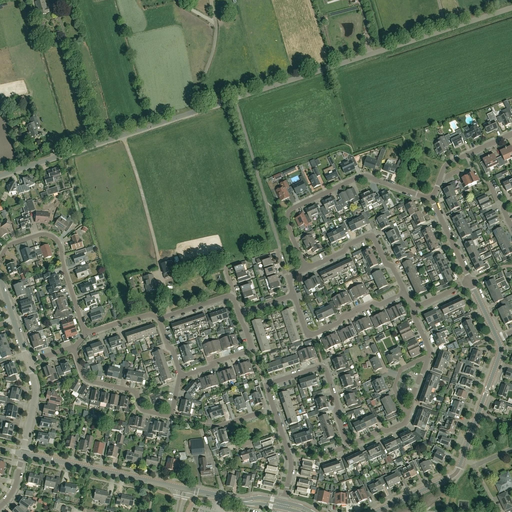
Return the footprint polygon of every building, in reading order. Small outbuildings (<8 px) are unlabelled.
[(43,0),(41,1),(41,0),(37,0),(38,2),(35,3),(39,16),(48,13),(48,12),(49,12),(48,9),(47,9),(44,0),(43,0)] [(505,127),(511,123),(509,118),(511,116),(511,114),(509,108),(502,111),(504,115),(500,117),(505,127)] [(487,132),(497,128),(493,120),(496,119),(493,112),(487,115),(490,122),(484,125),(487,132)] [(38,135),(36,129),(40,127),(36,116),(29,119),(31,124),(27,125),(29,133),(30,133),(32,137),(38,135)] [(474,139),(481,135),(477,126),(478,125),(476,122),(472,124),(473,127),(469,129),(470,130),(464,133),(467,138),(472,136),(474,139)] [(466,139),(461,130),(461,129),(456,131),(457,134),(450,137),(449,135),(445,137),(449,145),(452,144),(452,145),(453,145),(454,148),(464,144),(462,140),(466,139)] [(437,149),(435,150),(437,154),(440,153),(440,155),(447,151),(446,148),(449,147),(444,137),(438,140),(439,143),(435,145),(437,149)] [(378,161),(377,162),(381,163),(384,156),(386,150),(382,149),(380,155),(377,161),(378,161)] [(507,160),(510,159),(506,149),(500,152),(503,158),(500,159),(503,166),(508,163),(507,160)] [(503,166),(500,159),(497,161),(494,154),(488,157),(493,167),(496,165),(498,168),(503,166)] [(345,174),(355,169),(352,163),(356,162),(354,157),(349,155),(347,158),(349,162),(341,166),(345,174)] [(490,168),(493,167),(488,157),(483,160),(486,166),(483,167),(486,174),(491,171),(490,168)] [(377,162),(378,161),(377,161),(367,158),(364,165),(375,169),(376,167),(377,162)] [(392,165),(392,162),(392,161),(389,160),(387,161),(387,163),(386,163),(384,170),(394,174),(396,168),(400,170),(402,163),(399,162),(398,162),(397,166),(392,165)] [(328,181),(338,177),(336,171),(338,170),(335,164),(332,166),(334,171),(325,175),(328,181)] [(296,170),(295,167),(283,173),(284,175),(296,170)] [(46,185),(54,182),(52,178),(60,175),(58,168),(48,171),(49,177),(44,178),(46,185)] [(314,188),(320,185),(317,177),(320,176),(317,168),(313,170),(315,175),(309,178),(314,188)] [(473,173),(467,175),(467,176),(471,184),(477,182),(478,184),(481,183),(477,176),(475,177),(473,173)] [(297,194),(307,190),(304,184),(306,183),(303,176),(300,178),(302,182),(293,186),(297,194)] [(462,186),(463,187),(464,190),(465,192),(470,190),(468,186),(471,184),(467,176),(462,179),(464,183),(461,184),(462,186)] [(20,186),(22,193),(30,190),(29,187),(34,185),(32,179),(29,177),(22,179),(24,185),(20,186)] [(281,201),(289,197),(286,190),(290,188),(287,181),(280,184),(282,188),(276,191),(281,201)] [(507,192),(511,189),(508,181),(503,184),(507,192)] [(22,193),(20,186),(17,187),(15,182),(8,184),(7,187),(9,194),(18,191),(19,194),(22,193)] [(456,188),(455,185),(454,182),(446,185),(448,188),(443,190),(446,195),(454,191),(457,190),(456,188)] [(56,193),(54,188),(49,190),(48,187),(45,187),(48,196),(56,193)] [(345,192),(349,201),(352,200),(354,203),(359,200),(356,194),(354,195),(351,189),(345,192)] [(372,191),(366,193),(371,203),(372,205),(377,203),(379,206),(382,204),(381,203),(377,193),(374,194),(372,191)] [(386,212),(388,211),(387,208),(387,207),(386,205),(388,204),(388,203),(387,201),(391,200),(386,191),(381,193),(384,201),(381,203),(382,204),(386,212)] [(457,196),(454,191),(446,195),(448,200),(455,197),(457,196)] [(347,203),(349,201),(345,192),(339,195),(342,201),(339,202),(342,208),(348,206),(347,203)] [(362,206),(365,212),(368,211),(367,208),(372,205),(371,203),(366,193),(361,196),(363,199),(360,201),(362,206)] [(480,205),(489,201),(487,196),(481,198),(480,196),(472,199),(474,202),(475,202),(477,206),(480,205)] [(343,210),(342,208),(339,202),(339,201),(336,203),(333,197),(328,199),(332,208),(335,207),(338,213),(343,210)] [(457,202),(455,197),(448,200),(446,201),(449,206),(457,202)] [(327,210),(332,208),(328,199),(322,202),(325,208),(322,209),(325,216),(329,214),(327,210)] [(32,201),(27,203),(26,203),(29,212),(35,210),(32,201)] [(481,214),(487,211),(486,209),(492,206),(489,201),(480,205),(482,210),(480,211),(481,214)] [(408,205),(407,202),(397,207),(398,210),(403,207),(406,212),(408,211),(416,208),(413,202),(408,205)] [(457,202),(449,206),(451,211),(457,208),(459,211),(461,210),(457,202)] [(325,216),(322,209),(319,211),(316,205),(311,207),(315,216),(318,215),(320,217),(322,216),(322,217),(325,216)] [(310,218),(315,216),(311,207),(306,210),(308,216),(306,217),(309,225),(312,224),(311,222),(312,222),(310,218)] [(418,213),(416,208),(408,211),(411,217),(412,216),(418,213)] [(386,212),(382,214),(383,217),(377,219),(376,220),(379,225),(388,221),(386,218),(391,216),(389,212),(390,212),(389,210),(388,211),(386,212)] [(497,217),(494,211),(488,214),(487,211),(481,214),(481,215),(482,218),(484,222),(488,221),(497,217)] [(21,225),(22,230),(29,228),(28,225),(32,224),(28,212),(22,214),(23,217),(16,219),(18,226),(21,225)] [(309,225),(306,217),(303,212),(299,214),(300,216),(295,219),(299,227),(304,225),(305,227),(309,225)] [(365,220),(368,218),(365,212),(361,213),(363,216),(360,218),(358,214),(356,215),(358,219),(362,227),(367,225),(365,220)] [(415,221),(422,217),(420,212),(418,213),(412,216),(415,221)] [(455,224),(463,220),(460,212),(457,213),(459,216),(452,219),(455,224)] [(49,223),(50,214),(36,213),(35,222),(49,223)] [(69,217),(67,219),(62,215),(60,218),(59,218),(55,225),(64,231),(67,226),(70,228),(75,221),(69,217)] [(422,217),(415,221),(417,226),(413,228),(415,231),(420,228),(419,225),(425,223),(422,217)] [(493,225),(499,222),(497,217),(488,221),(489,224),(487,224),(487,225),(489,230),(495,227),(493,225)] [(357,230),(362,227),(358,219),(353,221),(357,230)] [(466,225),(468,224),(466,219),(463,220),(455,224),(457,229),(466,225)] [(11,225),(7,220),(1,224),(0,224),(0,236),(1,238),(7,233),(5,230),(11,225)] [(352,232),(357,230),(353,221),(348,223),(345,225),(348,230),(351,229),(352,232)] [(391,229),(395,227),(392,222),(389,224),(388,221),(379,225),(381,230),(382,229),(382,230),(388,227),(389,230),(391,229)] [(337,231),(341,239),(346,237),(345,234),(348,232),(344,224),(341,225),(342,228),(337,231)] [(457,229),(459,234),(470,229),(468,224),(466,225),(457,229)] [(389,240),(400,234),(396,226),(395,227),(391,229),(392,232),(386,234),(389,240)] [(490,234),(493,232),(496,237),(504,233),(502,228),(497,231),(495,227),(489,230),(490,234)] [(425,237),(432,234),(430,228),(421,232),(420,230),(413,233),(414,236),(419,234),(421,239),(424,237),(425,237)] [(470,229),(459,234),(462,239),(470,235),(468,230),(470,229)] [(305,245),(314,241),(313,237),(315,236),(313,231),(307,233),(308,237),(302,239),(305,245)] [(337,241),(341,239),(337,231),(333,233),(337,241)] [(337,241),(333,233),(328,235),(329,239),(332,244),(337,241)] [(498,242),(507,238),(504,233),(496,237),(498,242)] [(404,242),(400,234),(389,240),(391,245),(397,242),(398,245),(404,242)] [(427,242),(435,239),(432,234),(425,237),(427,242)] [(79,240),(77,235),(72,237),(73,242),(70,243),(72,250),(83,247),(80,240),(79,240)] [(500,247),(509,243),(507,238),(498,242),(500,247)] [(429,248),(437,244),(435,239),(427,242),(429,248)] [(308,251),(312,249),(313,253),(322,248),(320,243),(316,245),(314,241),(305,245),(308,251)] [(396,256),(404,252),(403,249),(409,246),(406,241),(404,242),(398,245),(400,248),(394,250),(396,256)] [(467,250),(475,247),(473,241),(465,245),(467,250)] [(500,253),(511,248),(509,243),(500,247),(502,250),(499,251),(500,253)] [(429,248),(432,253),(423,257),(424,257),(421,258),(422,261),(427,259),(434,255),(433,253),(440,249),(437,244),(429,248)] [(52,256),(48,245),(41,248),(35,250),(37,256),(43,254),(44,259),(52,256)] [(469,255),(477,252),(475,247),(467,250),(469,255)] [(30,253),(29,248),(21,251),(25,262),(33,260),(32,259),(36,258),(34,252),(30,253)] [(472,261),(480,257),(479,255),(486,252),(485,248),(477,252),(469,255),(472,261)] [(511,249),(511,248),(500,253),(502,258),(504,262),(511,258),(509,255),(511,253),(511,249)] [(75,264),(86,261),(83,254),(86,253),(85,249),(79,251),(81,255),(73,257),(75,264)] [(364,259),(373,254),(371,249),(366,252),(361,254),(364,259)] [(404,252),(396,256),(399,261),(405,258),(406,261),(411,258),(410,256),(409,253),(406,255),(404,252)] [(373,254),(364,259),(362,260),(365,265),(375,260),(373,254)] [(264,268),(274,265),(273,262),(272,261),(271,259),(272,259),(271,255),(256,260),(258,264),(262,263),(264,268)] [(442,255),(435,258),(434,255),(427,259),(428,261),(430,261),(431,261),(433,265),(437,264),(445,260),(442,255)] [(474,266),(482,262),(480,257),(472,261),(474,266)] [(346,261),(350,270),(352,269),(353,270),(356,268),(355,267),(351,259),(346,261)] [(375,260),(365,265),(367,269),(365,269),(367,274),(368,273),(371,271),(370,269),(378,265),(375,260)] [(405,269),(413,266),(412,264),(414,263),(412,260),(411,260),(403,264),(405,269)] [(447,265),(445,260),(437,264),(433,265),(435,271),(447,265)] [(348,271),(350,270),(346,261),(341,264),(345,273),(348,272),(348,271)] [(235,274),(245,271),(244,266),(246,265),(245,262),(233,266),(234,269),(235,268),(235,271),(235,272),(235,274)] [(482,262),(474,266),(477,271),(482,268),(483,269),(484,269),(485,270),(483,271),(490,268),(488,265),(486,266),(485,264),(484,265),(482,262)] [(10,275),(17,272),(14,263),(7,265),(10,275)] [(78,279),(87,276),(86,271),(90,269),(88,264),(81,266),(82,269),(75,271),(78,279)] [(342,275),(345,273),(341,264),(336,266),(339,274),(341,274),(342,275)] [(267,276),(277,273),(276,271),(275,270),(274,268),(275,268),(274,265),(264,268),(262,268),(263,272),(265,271),(267,276)] [(442,274),(450,270),(447,265),(435,271),(438,276),(442,274)] [(338,275),(339,274),(336,266),(330,269),(335,278),(338,277),(338,275)] [(407,275),(417,270),(416,267),(414,267),(413,266),(405,269),(407,275)] [(332,280),(335,278),(330,269),(325,271),(329,279),(331,278),(332,280)] [(375,280),(383,276),(381,271),(376,273),(374,270),(371,271),(368,273),(369,276),(372,275),(375,280)] [(410,280),(418,276),(417,274),(418,273),(417,270),(407,275),(410,280)] [(444,279),(452,275),(450,270),(442,274),(444,279)] [(245,271),(235,274),(236,277),(238,277),(238,279),(238,280),(239,283),(251,279),(250,276),(247,277),(245,271)] [(327,280),(329,279),(325,271),(320,274),(324,282),(324,283),(328,282),(327,280)] [(57,275),(54,276),(53,272),(50,273),(43,275),(45,281),(48,280),(49,284),(59,281),(59,279),(59,278),(59,276),(58,276),(57,276),(57,275)] [(270,285),(280,282),(279,279),(278,278),(277,276),(278,276),(277,273),(267,276),(264,277),(265,280),(268,279),(270,285)] [(154,280),(153,275),(143,277),(146,292),(158,289),(156,283),(156,279),(154,280)] [(455,281),(452,275),(444,279),(439,282),(441,286),(442,287),(447,284),(455,281)] [(311,281),(315,289),(315,288),(318,286),(320,289),(325,287),(322,281),(319,283),(316,276),(310,279),(311,280),(311,281)] [(377,285),(385,281),(383,276),(375,280),(377,285)] [(412,285),(422,280),(420,278),(419,278),(418,276),(410,280),(412,285)] [(494,280),(495,280),(493,276),(487,279),(489,282),(486,284),(488,289),(496,285),(505,281),(504,277),(495,281),(494,280)] [(83,293),(93,290),(92,286),(97,284),(95,277),(88,280),(89,283),(80,286),(83,293)] [(15,292),(24,289),(23,286),(27,285),(25,279),(19,281),(20,284),(13,286),(15,292)] [(309,291),(315,289),(311,281),(311,280),(305,283),(308,289),(305,290),(308,296),(311,295),(309,291)] [(415,290),(423,286),(422,284),(423,283),(422,280),(412,285),(415,290)] [(61,287),(59,281),(49,284),(50,287),(47,288),(49,294),(56,292),(59,291),(58,288),(61,287)] [(242,294),(252,291),(250,285),(253,284),(251,281),(239,285),(240,288),(241,288),(242,290),(241,292),(242,294)] [(385,281),(377,285),(379,290),(376,291),(378,295),(384,292),(383,288),(388,286),(385,281)] [(280,282),(270,285),(272,290),(269,291),(270,294),(282,290),(281,287),(280,287),(280,285),(281,284),(280,282)] [(356,288),(361,297),(365,295),(365,296),(368,295),(363,284),(356,288)] [(490,294),(499,290),(496,285),(488,289),(490,294)] [(423,286),(415,290),(417,295),(426,291),(426,292),(427,291),(425,288),(424,288),(423,286)] [(28,288),(24,289),(15,292),(17,298),(24,296),(25,298),(31,296),(28,288)] [(356,299),(361,297),(356,288),(349,291),(354,302),(357,300),(356,299)] [(492,298),(501,294),(499,290),(490,294),(492,298)] [(252,291),(242,294),(243,296),(244,297),(245,299),(244,299),(245,303),(257,299),(256,295),(254,296),(252,291)] [(98,307),(97,304),(95,299),(99,298),(97,292),(91,295),(91,297),(85,299),(87,307),(91,306),(91,309),(98,307)] [(340,295),(344,305),(349,303),(349,304),(352,303),(347,292),(340,295)] [(57,307),(66,304),(64,297),(61,298),(60,293),(53,295),(54,296),(50,297),(53,308),(57,307)] [(37,294),(33,295),(37,311),(44,309),(43,303),(40,304),(37,294)] [(501,294),(492,298),(495,304),(503,300),(503,299),(501,294)] [(340,307),(344,305),(340,295),(332,299),(338,309),(340,308),(340,307)] [(30,306),(34,305),(35,305),(33,301),(32,299),(33,299),(32,296),(31,296),(25,298),(26,301),(20,303),(22,309),(30,306)] [(457,301),(461,311),(463,310),(462,307),(465,306),(462,298),(457,301)] [(325,308),(329,317),(334,314),(332,309),(335,308),(332,301),(329,303),(330,306),(325,308)] [(460,312),(461,311),(457,301),(451,303),(456,312),(459,311),(460,312)] [(500,315),(509,311),(507,306),(510,305),(508,301),(505,303),(501,305),(503,308),(498,310),(500,315)] [(395,308),(399,317),(407,314),(401,303),(399,305),(399,306),(395,308)] [(452,314),(456,312),(451,303),(446,306),(451,316),(453,315),(452,314)] [(67,316),(66,311),(68,310),(66,304),(57,307),(58,309),(55,314),(56,318),(60,317),(61,318),(64,317),(67,316)] [(36,314),(35,311),(36,311),(34,305),(30,306),(22,309),(21,309),(23,315),(29,313),(30,316),(31,315),(36,314)] [(449,317),(451,316),(446,306),(441,308),(443,313),(440,314),(443,321),(444,322),(447,320),(444,315),(448,314),(449,317)] [(92,322),(102,319),(100,315),(104,314),(102,307),(94,309),(96,313),(90,315),(92,322)] [(324,319),(320,311),(315,313),(314,310),(313,310),(312,308),(310,309),(314,318),(317,316),(319,321),(324,319)] [(324,319),(329,317),(325,308),(320,311),(324,319)] [(392,321),(399,317),(395,308),(390,310),(390,309),(387,310),(392,321)] [(283,318),(292,315),(290,309),(281,312),(283,318)] [(220,311),(223,320),(224,324),(227,323),(226,319),(229,319),(230,322),(233,321),(230,313),(227,314),(226,310),(220,311)] [(218,322),(223,320),(220,311),(215,313),(218,322)] [(378,315),(383,325),(390,322),(385,311),(382,312),(383,313),(378,315)] [(443,321),(440,314),(437,316),(435,311),(430,313),(433,322),(438,319),(440,322),(443,321)] [(503,320),(511,316),(509,311),(500,315),(503,320)] [(26,326),(39,322),(36,323),(35,320),(38,318),(37,313),(36,314),(31,315),(32,318),(25,320),(25,322),(25,323),(26,326)] [(213,324),(218,322),(215,313),(210,315),(211,319),(208,320),(211,328),(214,327),(213,324)] [(431,323),(433,322),(430,313),(424,316),(430,328),(432,327),(431,323)] [(199,316),(202,325),(204,324),(205,325),(208,324),(207,323),(204,314),(199,316)] [(376,328),(383,325),(378,315),(374,317),(374,316),(371,318),(376,328)] [(200,326),(202,325),(199,316),(194,318),(197,328),(200,327),(200,326)] [(361,321),(366,330),(373,327),(368,316),(365,318),(365,319),(361,321)] [(511,317),(511,316),(503,320),(505,325),(511,321),(511,317)] [(63,330),(75,326),(74,323),(73,324),(71,318),(65,320),(64,317),(61,318),(56,319),(58,324),(58,325),(62,324),(63,330)] [(194,329),(197,328),(194,318),(188,320),(191,328),(193,328),(194,329)] [(254,327),(262,324),(261,319),(252,322),(254,327)] [(470,320),(467,322),(465,319),(460,322),(462,325),(461,325),(463,328),(461,329),(462,331),(473,326),(470,320)] [(189,329),(191,328),(188,320),(183,322),(186,332),(189,331),(189,329)] [(358,334),(366,330),(361,321),(357,323),(356,322),(353,323),(358,334)] [(40,325),(39,322),(26,326),(27,329),(28,330),(28,332),(35,330),(36,332),(42,330),(41,325),(40,325)] [(183,333),(186,332),(183,322),(177,323),(180,332),(182,331),(183,333)] [(401,334),(411,330),(409,326),(410,325),(408,322),(397,327),(401,334)] [(178,333),(180,332),(177,323),(172,325),(175,334),(174,334),(175,335),(178,334),(178,333)] [(148,327),(151,335),(153,335),(154,336),(157,335),(157,333),(154,325),(148,327)] [(345,329),(350,339),(357,336),(352,325),(349,326),(350,327),(345,329)] [(75,326),(63,330),(65,335),(62,336),(64,342),(71,340),(70,337),(77,335),(75,329),(76,329),(75,326)] [(468,334),(475,331),(473,326),(462,331),(460,332),(461,334),(464,332),(466,335),(468,334)] [(148,336),(151,335),(148,327),(142,329),(145,339),(149,338),(148,336)] [(443,339),(447,337),(444,332),(447,331),(446,328),(438,331),(438,332),(440,331),(441,333),(434,337),(436,342),(443,339)] [(145,339),(142,329),(136,330),(140,340),(143,339),(143,338),(145,337),(145,339)] [(343,342),(350,339),(345,329),(341,331),(341,330),(338,332),(343,342)] [(32,343),(46,339),(46,338),(44,336),(42,330),(36,332),(36,333),(37,336),(30,338),(32,343)] [(137,341),(140,340),(136,330),(131,332),(134,341),(136,340),(137,341)] [(411,330),(401,334),(404,342),(415,337),(414,334),(413,334),(411,330)] [(467,341),(477,336),(475,331),(468,334),(469,338),(466,339),(467,341)] [(131,342),(134,341),(131,332),(125,334),(128,343),(128,344),(131,343),(131,342)] [(329,337),(334,347),(341,343),(336,333),(333,334),(333,335),(329,337)] [(227,337),(231,348),(235,346),(236,347),(239,346),(235,335),(227,337)] [(299,335),(290,338),(292,343),(300,341),(299,335)] [(113,338),(116,347),(122,345),(123,349),(126,348),(123,341),(121,342),(119,336),(113,338)] [(477,336),(467,341),(468,343),(471,341),(474,347),(477,345),(476,343),(480,341),(477,336)] [(226,349),(231,348),(227,337),(220,340),(224,351),(227,350),(226,349)] [(326,350),(334,347),(329,337),(325,339),(324,338),(321,339),(326,350)] [(111,349),(116,347),(113,338),(108,340),(110,345),(107,346),(109,353),(112,352),(111,349)] [(408,351),(418,346),(416,342),(417,341),(416,338),(405,343),(408,351)] [(46,339),(32,343),(34,349),(40,347),(41,350),(48,348),(46,342),(46,340),(46,339)] [(443,339),(436,342),(439,347),(446,344),(443,339)] [(211,343),(214,353),(219,352),(219,353),(222,352),(218,340),(211,343)] [(182,354),(191,351),(189,346),(192,344),(191,341),(184,343),(186,346),(180,348),(182,354)] [(95,344),(98,353),(104,351),(101,342),(95,344)] [(375,354),(378,352),(373,342),(370,344),(375,354)] [(448,350),(456,349),(459,347),(457,342),(447,346),(448,350)] [(210,355),(214,353),(211,343),(203,345),(207,357),(210,356),(210,355)] [(93,355),(98,353),(95,344),(90,346),(91,348),(93,355)] [(269,345),(261,348),(262,353),(271,350),(269,345)] [(0,351),(1,354),(10,351),(8,346),(0,348),(0,351)] [(399,362),(397,357),(402,355),(398,346),(390,350),(392,354),(387,356),(391,364),(394,362),(394,364),(399,362)] [(418,346),(408,351),(412,358),(423,353),(421,350),(420,350),(418,346)] [(306,350),(309,360),(314,358),(314,359),(317,358),(313,347),(306,350)] [(472,357),(480,360),(482,354),(476,352),(477,351),(478,351),(478,347),(470,348),(471,350),(469,353),(473,354),(472,357)] [(94,357),(93,355),(91,348),(85,349),(87,353),(84,354),(87,362),(89,361),(88,358),(94,357)] [(155,359),(164,356),(162,350),(153,353),(152,353),(153,357),(154,357),(155,359)] [(305,361),(309,360),(306,350),(298,352),(302,363),(305,362),(305,361)] [(10,351),(1,354),(2,359),(11,356),(10,351)] [(183,359),(192,356),(191,351),(182,354),(183,359)] [(446,361),(449,362),(450,361),(446,359),(447,356),(449,356),(450,353),(444,351),(443,354),(440,353),(438,358),(446,361)] [(334,366),(347,362),(345,354),(339,356),(339,358),(333,361),(334,366)] [(291,356),(294,365),(299,363),(297,355),(291,356)] [(155,365),(165,362),(164,356),(155,359),(156,361),(154,362),(155,363),(152,364),(153,366),(155,365)] [(192,356),(183,359),(185,364),(194,361),(192,356)] [(376,371),(382,368),(377,357),(371,360),(376,371)] [(479,362),(480,360),(472,357),(471,359),(470,359),(468,362),(466,361),(465,364),(471,366),(472,363),(478,365),(479,365),(480,362),(479,362)] [(447,368),(449,362),(446,361),(438,358),(436,364),(447,368)] [(114,368),(112,378),(117,379),(119,374),(122,374),(123,367),(124,367),(125,362),(123,361),(122,364),(120,364),(120,366),(115,365),(114,368)] [(242,364),(246,374),(253,372),(250,361),(246,362),(247,363),(242,364)] [(7,372),(16,369),(14,364),(9,365),(8,362),(0,365),(1,368),(5,367),(7,372)] [(70,371),(67,362),(63,363),(63,362),(60,363),(61,366),(60,369),(57,370),(59,377),(62,376),(62,374),(70,371)] [(159,370),(167,367),(165,362),(155,365),(157,368),(158,368),(159,370)] [(347,362),(334,366),(336,371),(343,369),(344,372),(350,370),(347,362)] [(268,374),(274,372),(271,363),(266,365),(268,374)] [(112,378),(114,368),(115,365),(112,364),(111,368),(109,367),(108,371),(106,371),(105,374),(107,374),(107,376),(112,378)] [(238,377),(246,374),(242,364),(238,366),(237,365),(234,366),(238,377)] [(446,369),(447,368),(436,364),(435,368),(433,367),(431,371),(442,375),(443,372),(442,372),(443,368),(446,369)] [(476,371),(470,369),(471,366),(465,364),(462,373),(474,377),(476,371)] [(54,368),(51,369),(50,366),(44,369),(47,378),(49,377),(51,382),(58,379),(54,368)] [(161,376),(169,373),(167,367),(159,370),(157,371),(158,374),(160,374),(161,376)] [(131,382),(133,372),(134,369),(131,368),(130,372),(127,371),(125,380),(131,382)] [(225,371),(229,382),(236,379),(232,368),(229,369),(230,370),(225,371)] [(16,369),(7,372),(8,377),(5,378),(6,381),(12,382),(16,381),(15,378),(14,375),(17,374),(16,369)] [(138,374),(136,383),(142,384),(143,379),(148,380),(146,374),(144,374),(143,375),(140,374),(141,371),(139,370),(138,374)] [(221,384),(229,382),(225,371),(221,373),(220,372),(217,373),(221,384)] [(342,383),(352,380),(351,377),(354,376),(353,371),(346,373),(347,376),(341,378),(342,383)] [(161,376),(161,378),(160,379),(162,385),(165,384),(164,381),(171,379),(169,373),(161,376)] [(208,377),(211,387),(219,385),(215,374),(212,375),(212,376),(208,377)] [(440,379),(441,376),(434,374),(433,376),(429,375),(427,381),(438,385),(438,384),(438,385),(440,379)] [(470,388),(472,383),(466,380),(467,377),(461,375),(459,381),(461,382),(460,385),(470,388)] [(310,377),(313,386),(318,385),(315,376),(310,377)] [(204,390),(211,387),(208,377),(203,379),(203,378),(200,379),(204,390)] [(303,389),(308,388),(305,379),(299,381),(301,385),(298,386),(302,397),(305,396),(303,389)] [(375,389),(384,385),(384,383),(384,382),(383,379),(382,380),(382,379),(374,383),(372,380),(365,383),(367,386),(370,385),(371,387),(374,386),(375,389)] [(188,386),(195,392),(199,387),(201,389),(202,388),(199,380),(197,381),(194,383),(192,381),(188,386)] [(352,380),(342,383),(344,389),(351,386),(352,389),(358,387),(356,382),(353,383),(352,380)] [(79,395),(81,392),(78,390),(81,384),(75,381),(70,390),(73,392),(71,395),(77,398),(79,395)] [(511,384),(510,384),(509,387),(502,385),(498,395),(506,398),(508,390),(511,390),(511,384)] [(380,397),(379,394),(387,390),(388,389),(386,386),(385,387),(384,385),(375,389),(377,392),(374,393),(375,396),(372,397),(373,400),(377,399),(380,397)] [(79,395),(82,397),(81,398),(82,399),(81,400),(85,403),(86,403),(88,404),(90,400),(88,399),(89,397),(86,395),(89,390),(84,386),(81,392),(79,395)] [(191,396),(195,392),(188,386),(184,390),(189,394),(188,395),(186,395),(185,398),(189,399),(194,400),(194,398),(193,397),(191,396)] [(262,403),(259,395),(262,394),(260,386),(256,387),(258,393),(252,395),(252,396),(249,397),(251,404),(254,403),(255,405),(262,403)] [(431,392),(433,389),(425,386),(423,391),(431,394),(434,395),(435,394),(431,392)] [(466,400),(468,394),(462,392),(463,388),(456,386),(454,389),(456,390),(455,393),(458,394),(457,397),(466,400)] [(346,402),(356,399),(355,396),(358,395),(357,390),(350,392),(351,395),(345,397),(346,402)] [(99,407),(100,403),(101,400),(97,399),(99,393),(92,391),(90,401),(96,402),(95,406),(99,407)] [(281,399),(290,396),(288,391),(279,394),(281,399)] [(432,399),(434,395),(431,394),(423,391),(421,397),(432,401),(433,399),(432,399)] [(60,405),(61,398),(57,397),(57,394),(47,392),(46,399),(54,400),(53,404),(60,405)] [(110,405),(111,402),(107,401),(109,395),(102,393),(101,400),(100,403),(106,405),(106,408),(109,409),(110,405)] [(119,411),(120,407),(120,404),(117,403),(118,397),(112,395),(111,402),(110,405),(116,407),(115,410),(119,411)] [(159,395),(152,397),(154,404),(161,402),(159,395)] [(384,406),(392,402),(390,396),(386,398),(384,395),(380,397),(377,399),(378,402),(381,400),(384,406)] [(317,406),(326,402),(326,400),(327,400),(326,397),(318,399),(317,396),(311,398),(313,404),(316,403),(317,406)] [(236,407),(237,407),(238,411),(239,411),(239,412),(244,410),(244,409),(247,408),(243,397),(233,400),(236,407)] [(419,402),(427,405),(428,402),(431,403),(432,401),(421,397),(419,402)] [(453,407),(462,411),(464,405),(458,403),(459,400),(452,397),(451,401),(454,402),(453,404),(454,405),(453,407)] [(120,404),(120,407),(123,408),(123,409),(124,410),(123,412),(129,413),(130,406),(127,405),(128,399),(122,398),(120,404)] [(359,398),(356,399),(346,402),(348,407),(355,405),(356,408),(362,406),(359,398)] [(194,400),(189,399),(188,402),(182,400),(181,406),(190,408),(191,409),(192,403),(194,403),(194,400)] [(215,408),(218,417),(224,415),(222,409),(225,408),(223,401),(220,402),(221,406),(215,408)] [(509,407),(511,403),(505,401),(504,405),(496,402),(494,409),(503,412),(505,408),(508,409),(508,407),(509,407)] [(326,402),(317,406),(318,408),(314,409),(316,415),(322,413),(321,410),(329,407),(328,404),(327,405),(326,402)] [(384,411),(395,406),(392,402),(384,406),(386,410),(384,411)] [(57,410),(58,406),(47,404),(47,407),(44,407),(43,413),(54,416),(55,409),(57,410)] [(190,414),(191,409),(190,408),(181,406),(180,412),(185,413),(185,416),(191,418),(191,415),(190,414)] [(395,406),(384,411),(386,416),(385,417),(387,420),(394,417),(392,414),(397,411),(395,406)] [(218,417),(215,408),(209,410),(208,407),(204,408),(206,414),(210,413),(212,419),(218,417)] [(460,416),(462,411),(453,407),(452,410),(449,409),(447,415),(449,416),(450,413),(460,416)] [(417,415),(429,419),(431,414),(430,414),(431,411),(425,409),(424,412),(419,410),(417,415)] [(16,414),(7,411),(3,411),(2,413),(7,414),(6,417),(15,419),(16,414)] [(321,423),(329,420),(327,415),(317,418),(318,421),(320,421),(321,423)] [(368,417),(372,426),(377,424),(373,415),(368,417)] [(427,423),(429,419),(417,415),(416,421),(423,424),(426,425),(427,423)] [(449,416),(447,415),(446,415),(444,420),(447,421),(446,424),(455,428),(458,422),(453,420),(454,417),(449,416)] [(290,425),(301,421),(299,416),(297,417),(288,420),(290,425)] [(57,420),(44,417),(44,421),(41,420),(41,424),(40,423),(39,427),(44,428),(45,427),(50,429),(51,423),(56,424),(57,420)] [(367,428),(363,420),(362,417),(357,420),(362,431),(367,428)] [(367,428),(372,426),(368,417),(363,420),(367,428)] [(139,419),(133,418),(130,418),(129,421),(128,426),(129,426),(131,426),(131,427),(131,428),(132,428),(132,429),(137,430),(139,419)] [(147,432),(149,425),(145,424),(144,423),(145,420),(139,419),(137,430),(147,432)] [(362,431),(357,420),(357,419),(354,420),(356,423),(353,424),(357,433),(362,431)] [(8,424),(9,421),(4,420),(2,420),(0,428),(3,429),(13,431),(14,426),(8,424)] [(321,429),(331,426),(329,420),(321,423),(321,426),(320,426),(321,429)] [(424,430),(426,425),(423,424),(416,421),(414,426),(424,430)] [(160,426),(161,423),(155,422),(154,426),(149,425),(147,432),(146,436),(152,437),(152,434),(155,435),(156,432),(159,432),(160,426)] [(166,425),(161,423),(160,426),(159,432),(158,437),(161,438),(161,436),(167,438),(169,431),(165,431),(166,425)] [(449,435),(450,432),(453,434),(455,428),(446,424),(445,428),(440,426),(439,431),(439,432),(449,435)] [(324,434),(333,431),(331,426),(321,429),(322,432),(323,432),(324,434)] [(218,439),(227,436),(225,429),(219,431),(218,428),(212,430),(214,436),(217,436),(218,439)] [(11,437),(13,431),(3,429),(2,434),(0,433),(0,437),(6,439),(7,436),(11,437)] [(107,444),(110,431),(103,429),(102,433),(106,434),(104,443),(107,444)] [(304,433),(307,442),(313,440),(310,431),(309,431),(307,431),(306,429),(303,430),(304,433)] [(333,431),(324,434),(323,435),(324,437),(320,439),(321,441),(319,442),(320,445),(330,442),(329,439),(335,437),(333,431)] [(405,433),(410,444),(412,443),(414,442),(415,441),(410,431),(405,433)] [(54,440),(55,434),(48,432),(48,436),(38,434),(37,441),(47,443),(48,442),(49,440),(48,439),(48,438),(54,440)] [(302,443),(307,442),(304,433),(299,434),(302,443)] [(405,446),(410,444),(405,433),(400,436),(403,443),(400,444),(401,445),(403,450),(404,450),(403,448),(405,447),(405,446)] [(449,448),(451,444),(450,444),(451,441),(444,438),(445,435),(439,433),(437,439),(441,441),(440,444),(444,445),(444,446),(449,448)] [(77,446),(79,435),(76,434),(75,438),(68,437),(65,447),(73,449),(74,445),(77,446)] [(297,445),(302,443),(299,434),(294,436),(297,445)] [(90,450),(91,448),(93,437),(88,436),(88,440),(85,440),(84,441),(81,441),(79,450),(82,451),(82,452),(85,453),(86,452),(87,449),(90,450)] [(218,449),(220,448),(224,447),(223,444),(229,442),(227,436),(218,439),(219,443),(216,444),(217,446),(218,449)] [(403,450),(401,445),(398,446),(394,438),(389,441),(394,451),(399,449),(401,453),(404,452),(403,450)] [(205,454),(204,444),(203,439),(189,441),(190,451),(192,450),(193,455),(205,454)] [(268,439),(260,442),(261,445),(262,445),(264,449),(271,447),(274,446),(272,441),(269,442),(268,439)] [(389,454),(394,451),(389,441),(384,443),(389,454)] [(115,458),(117,448),(113,447),(113,443),(113,442),(110,442),(109,446),(110,447),(108,456),(115,458)] [(104,449),(104,444),(96,443),(93,453),(101,455),(102,448),(104,449)] [(372,447),(376,454),(377,457),(381,455),(383,459),(387,457),(384,450),(381,451),(378,444),(372,447)] [(221,451),(220,448),(218,449),(217,446),(211,448),(212,451),(213,451),(214,456),(220,454),(221,458),(231,455),(229,449),(221,451)] [(442,464),(445,459),(444,459),(445,456),(439,452),(441,449),(435,446),(432,452),(436,454),(433,460),(437,462),(438,461),(442,464)] [(267,457),(273,454),(276,453),(275,449),(272,450),(271,447),(264,449),(263,449),(264,453),(265,452),(267,456),(267,457)] [(368,457),(369,461),(377,457),(376,454),(372,447),(367,449),(370,456),(368,457)] [(142,456),(143,450),(135,448),(134,454),(127,452),(125,460),(136,463),(138,455),(142,456)] [(253,455),(251,450),(240,453),(243,461),(250,459),(251,464),(258,461),(255,454),(253,455)] [(369,461),(368,457),(365,459),(362,452),(356,454),(360,462),(361,464),(366,461),(367,462),(369,461)] [(269,465),(277,467),(277,464),(277,462),(279,461),(277,456),(274,457),(273,454),(267,457),(267,456),(266,457),(267,460),(268,460),(269,464),(269,465)] [(356,463),(360,462),(356,454),(351,457),(356,467),(358,471),(360,470),(358,466),(356,463)] [(156,467),(158,459),(147,457),(145,465),(156,467)] [(179,465),(180,457),(176,457),(175,460),(168,459),(166,469),(173,471),(175,464),(179,465)] [(351,457),(346,459),(347,462),(344,464),(346,469),(349,468),(349,470),(350,470),(354,468),(356,467),(351,457)] [(205,468),(209,468),(209,466),(207,466),(206,459),(200,459),(201,469),(205,469),(205,468)] [(414,461),(417,468),(421,466),(424,473),(427,472),(428,472),(432,470),(430,466),(431,465),(429,461),(423,463),(421,459),(419,460),(418,459),(414,461)] [(312,470),(312,469),(313,465),(314,465),(315,462),(307,460),(306,463),(303,462),(302,467),(305,468),(312,470)] [(333,463),(336,471),(337,474),(339,474),(338,472),(345,470),(343,465),(340,466),(339,461),(333,463)] [(417,468),(414,461),(408,463),(410,466),(407,468),(411,477),(417,474),(414,470),(417,468)] [(277,467),(269,465),(268,465),(267,470),(266,469),(265,473),(266,473),(273,474),(274,471),(277,472),(278,467),(277,467)] [(330,477),(332,476),(328,465),(322,467),(323,467),(320,468),(320,471),(319,476),(323,477),(323,475),(325,474),(325,475),(329,473),(330,477)] [(411,477),(407,468),(404,469),(402,466),(397,469),(400,475),(400,476),(403,475),(405,480),(411,477)] [(305,468),(302,467),(301,467),(300,472),(301,472),(301,475),(310,477),(311,473),(313,473),(313,470),(312,469),(312,470),(305,468)] [(205,469),(201,469),(202,476),(211,475),(210,469),(209,468),(205,468),(205,469)] [(397,477),(400,475),(397,469),(392,472),(393,475),(391,477),(394,485),(400,482),(397,477)] [(250,481),(254,482),(256,472),(252,471),(251,474),(250,474),(250,477),(244,476),(242,486),(249,488),(250,481)] [(238,480),(240,473),(237,472),(236,477),(229,475),(227,486),(233,488),(235,480),(238,480)] [(276,475),(273,474),(266,473),(265,478),(264,477),(263,481),(271,482),(272,479),(275,480),(276,475)] [(500,492),(511,485),(511,481),(508,473),(501,477),(503,481),(497,484),(500,492)] [(28,483),(37,485),(40,486),(42,480),(39,479),(39,477),(35,476),(35,475),(30,474),(29,476),(28,477),(28,479),(28,480),(28,483)] [(394,485),(391,477),(388,478),(387,475),(381,477),(384,483),(386,482),(389,487),(390,488),(393,487),(392,486),(394,485)] [(57,494),(58,491),(58,490),(57,489),(58,483),(55,483),(56,480),(52,479),(52,478),(46,477),(45,486),(44,488),(48,489),(49,487),(54,488),(52,495),(55,495),(55,494),(57,494)] [(308,489),(309,489),(310,486),(309,485),(310,481),(300,479),(299,482),(298,481),(297,486),(298,487),(308,489)] [(374,484),(378,492),(384,490),(378,479),(376,480),(377,483),(375,484),(374,484)] [(271,482),(263,481),(261,480),(260,485),(262,485),(262,489),(270,491),(270,487),(273,488),(274,483),(271,482)] [(374,484),(375,484),(374,482),(370,484),(370,485),(368,486),(373,495),(378,492),(374,484)] [(75,494),(77,486),(66,483),(65,486),(61,485),(60,492),(65,493),(65,492),(75,494)] [(307,493),(308,489),(298,487),(298,490),(296,489),(295,494),(307,497),(308,494),(307,493)] [(358,492),(362,501),(367,499),(366,499),(370,497),(368,491),(367,492),(364,487),(361,488),(362,490),(358,492)] [(322,503),(325,492),(320,492),(321,490),(318,489),(317,495),(315,494),(314,500),(318,501),(318,502),(322,503)] [(107,496),(108,493),(101,492),(101,491),(96,490),(95,494),(94,493),(94,495),(95,495),(94,499),(100,500),(100,503),(109,504),(111,497),(107,496)] [(332,504),(332,499),(331,499),(333,492),(329,492),(329,493),(325,492),(322,503),(327,504),(327,503),(332,504)] [(342,505),(342,494),(337,494),(337,492),(334,492),(334,498),(333,498),(332,499),(332,504),(337,504),(337,505),(342,505)] [(342,494),(342,505),(346,505),(346,504),(351,504),(351,499),(349,499),(349,492),(346,492),(346,494),(342,494)] [(358,503),(362,501),(358,492),(354,494),(353,492),(350,493),(353,499),(352,500),(354,504),(358,503)] [(499,497),(505,511),(509,511),(510,511),(509,511),(511,511),(511,509),(511,507),(511,506),(511,503),(507,493),(499,497)] [(132,506),(134,497),(122,494),(121,498),(117,497),(116,505),(120,506),(120,504),(132,506)] [(19,504),(24,508),(27,510),(29,507),(31,507),(33,504),(35,505),(37,501),(30,498),(28,502),(23,498),(19,504)]
